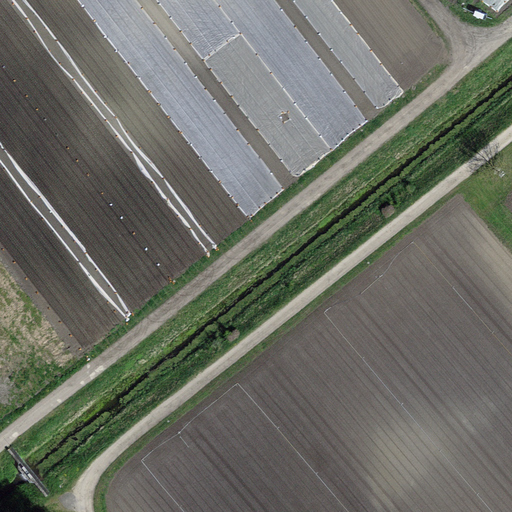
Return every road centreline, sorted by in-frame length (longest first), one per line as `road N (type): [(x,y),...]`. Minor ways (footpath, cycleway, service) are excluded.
road 1 (track): [(511,22),(6,438)]
road 2 (track): [(67,500),(511,121)]
